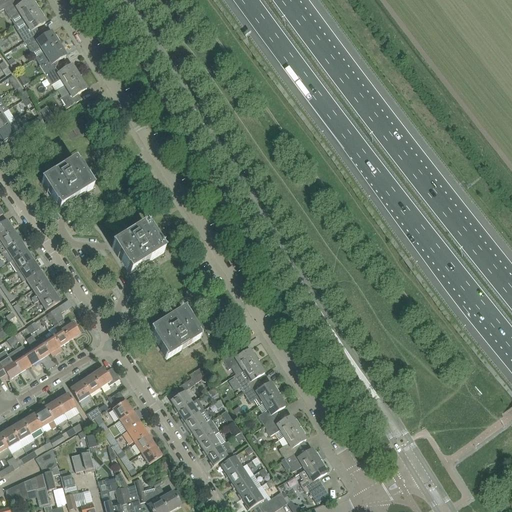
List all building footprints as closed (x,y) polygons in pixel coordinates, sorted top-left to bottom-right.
[(0,0),(0,12),(4,10),(16,2),(14,0),(0,0)] [(19,13),(24,21),(38,12),(30,0),(19,7),(16,2),(4,10),(9,19),(19,13)] [(45,24),(38,12),(24,21),(28,27),(18,33),(24,43),(36,35),(34,31),(45,24)] [(40,40),(36,35),(24,43),(30,53),(31,53),(35,59),(37,58),(44,54),(58,45),(51,33),(40,40)] [(57,69),(54,64),(66,57),(58,45),(44,54),(37,58),(41,65),(39,66),(45,76),(57,69)] [(12,59),(7,62),(13,71),(17,68),(18,67),(12,59)] [(45,76),(51,86),(55,93),(65,87),(79,78),(72,67),(60,74),(57,69),(45,76)] [(15,91),(20,87),(13,76),(8,79),(15,91)] [(65,87),(58,91),(62,98),(60,99),(59,100),(66,110),(70,108),(76,104),(78,103),(75,97),(79,95),(87,90),(79,78),(65,87)] [(27,79),(21,83),(24,87),(30,83),(27,79)] [(24,93),(20,87),(15,91),(19,96),(24,93)] [(28,98),(22,101),(26,107),(31,104),(27,98),(28,98)] [(48,125),(55,121),(53,118),(51,115),(52,114),(50,112),(49,112),(48,111),(42,115),(47,122),(48,125)] [(0,132),(10,126),(2,114),(0,116),(0,132)] [(17,136),(10,126),(0,132),(0,143),(2,146),(1,147),(10,142),(12,146),(24,139),(21,134),(17,136)] [(59,210),(68,205),(69,205),(67,202),(71,200),(72,202),(71,200),(77,196),(78,198),(93,189),(88,181),(87,181),(75,162),(75,163),(58,174),(61,180),(60,181),(56,175),(41,184),(47,194),(50,192),(53,195),(50,197),(59,211),(60,211),(59,210)] [(0,240),(13,232),(7,222),(0,226),(0,240)] [(127,239),(112,248),(118,258),(121,256),(123,259),(121,261),(130,275),(139,269),(138,266),(141,264),(143,266),(142,264),(148,260),(149,263),(164,254),(158,244),(157,245),(146,227),(145,227),(146,227),(128,238),(132,244),(130,245),(127,239)] [(20,242),(13,232),(0,240),(0,246),(1,245),(5,252),(20,242)] [(3,253),(1,254),(8,265),(9,264),(12,262),(12,261),(26,252),(20,242),(5,252),(3,253)] [(12,262),(9,264),(15,274),(18,272),(33,262),(26,252),(12,261),(12,262)] [(33,262),(18,272),(22,277),(18,280),(21,284),(25,282),(40,272),(33,262)] [(46,282),(40,272),(25,282),(31,292),(46,282)] [(53,292),(46,282),(31,292),(35,297),(31,300),(34,304),(38,302),(53,292)] [(0,287),(0,288),(4,295),(9,292),(4,285),(0,287)] [(14,300),(9,292),(4,295),(9,303),(14,300)] [(60,303),(53,292),(38,302),(45,312),(60,303)] [(13,308),(18,315),(22,313),(17,305),(13,308)] [(54,319),(65,312),(61,307),(51,313),(54,319)] [(160,351),(166,360),(181,351),(177,345),(179,344),(183,350),(200,339),(200,340),(201,339),(190,321),(191,321),(185,311),(169,321),(171,323),(166,326),(164,324),(165,327),(161,329),(160,327),(151,332),(150,332),(159,347),(161,345),(164,349),(160,351)] [(27,320),(22,313),(18,315),(22,323),(27,320)] [(58,334),(52,338),(61,352),(62,352),(60,348),(69,342),(57,323),(54,319),(51,313),(47,316),(51,322),(54,327),(53,328),(58,334)] [(21,328),(14,318),(8,322),(15,332),(21,328)] [(57,323),(69,342),(80,335),(75,328),(73,324),(67,328),(63,322),(62,320),(57,323)] [(31,335),(35,332),(31,326),(27,329),(31,335)] [(42,344),(50,355),(53,353),(56,356),(61,352),(52,338),(49,334),(40,340),(43,344),(42,344)] [(11,348),(15,345),(11,339),(7,342),(11,348)] [(30,347),(32,351),(40,362),(50,355),(42,344),(43,344),(40,340),(30,347)] [(23,346),(18,350),(30,368),(40,362),(32,351),(27,354),(23,346)] [(18,350),(8,356),(20,375),(30,368),(18,350)] [(238,358),(235,353),(222,361),(229,371),(238,365),(242,372),(259,361),(258,361),(256,362),(249,351),(238,358)] [(0,383),(7,378),(10,381),(20,375),(8,356),(0,361),(0,383)] [(256,387),(253,382),(264,375),(257,363),(259,362),(242,372),(233,377),(243,394),(256,387)] [(106,373),(103,369),(92,376),(101,389),(107,385),(109,388),(119,381),(111,370),(106,373)] [(200,369),(189,376),(191,379),(202,373),(200,369)] [(202,373),(191,379),(191,380),(195,385),(206,379),(202,373)] [(101,389),(92,376),(81,383),(90,397),(101,389)] [(79,404),(90,397),(81,383),(70,391),(79,404)] [(256,387),(243,394),(249,404),(254,402),(257,408),(262,405),(277,396),(270,384),(261,389),(259,391),(256,387)] [(218,395),(213,388),(206,393),(211,400),(218,395)] [(108,400),(112,407),(123,399),(119,393),(108,400)] [(178,413),(191,404),(184,393),(170,402),(177,413),(178,413)] [(68,395),(56,402),(64,416),(76,409),(68,395)] [(276,420),(273,415),(285,408),(278,396),(277,396),(262,405),(266,411),(257,417),(264,428),(276,420)] [(191,404),(178,413),(185,424),(199,415),(204,411),(197,400),(191,404)] [(223,407),(219,401),(214,405),(218,410),(223,407)] [(64,416),(56,402),(45,409),(53,422),(64,416)] [(112,411),(119,422),(133,413),(125,402),(112,411)] [(104,404),(98,409),(102,415),(108,411),(104,404)] [(45,409),(33,415),(42,429),(48,425),(51,430),(56,427),(53,422),(45,409)] [(99,417),(102,415),(98,409),(86,416),(91,422),(99,417)] [(226,412),(221,416),(225,421),(230,418),(226,412)] [(125,432),(126,433),(140,424),(133,413),(119,422),(119,423),(114,426),(121,435),(125,432)] [(33,415),(22,422),(33,440),(44,434),(42,429),(33,415)] [(189,431),(192,435),(206,425),(199,415),(185,424),(183,425),(188,432),(189,431)] [(280,432),(284,438),(300,428),(298,429),(291,417),(279,425),(276,420),(264,428),(270,438),(280,432)] [(22,422),(11,429),(22,448),(34,442),(33,440),(22,422)] [(211,422),(206,425),(192,435),(199,445),(199,446),(213,436),(219,433),(211,422)] [(233,423),(228,426),(227,427),(234,438),(235,437),(241,434),(233,423)] [(79,424),(72,428),(75,434),(83,430),(79,424)] [(98,427),(102,433),(108,430),(103,424),(98,427)] [(129,446),(133,444),(133,445),(147,436),(140,424),(126,433),(126,434),(122,436),(129,446)] [(65,432),(69,438),(75,434),(72,428),(65,432)] [(285,461),(297,453),(294,448),(306,441),(298,430),(300,428),(284,438),(288,445),(278,451),(285,461)] [(11,429),(0,435),(0,436),(8,450),(11,455),(22,448),(11,429)] [(110,434),(105,438),(110,444),(115,441),(110,434)] [(244,439),(241,434),(235,437),(239,442),(244,439)] [(133,445),(141,456),(154,447),(147,436),(133,445)] [(220,447),(213,436),(199,446),(206,456),(220,447)] [(53,440),(49,442),(50,443),(53,448),(59,444),(56,438),(53,440)] [(119,447),(115,441),(110,444),(113,450),(119,447)] [(53,448),(50,443),(43,447),(46,452),(53,448)] [(108,445),(107,446),(111,462),(117,459),(108,445)] [(162,458),(154,447),(141,456),(148,467),(153,463),(162,458)] [(225,454),(220,447),(206,456),(213,467),(213,468),(220,463),(233,455),(231,451),(225,454)] [(244,451),(248,457),(253,453),(250,448),(244,451)] [(52,451),(36,461),(44,475),(56,468),(52,451)] [(75,474),(84,472),(85,471),(86,473),(85,474),(95,472),(89,451),(79,453),(79,454),(81,453),(81,455),(71,458),(75,474)] [(305,471),(319,462),(312,451),(300,458),(297,453),(285,461),(292,473),(302,467),(305,471)] [(34,452),(27,457),(30,462),(37,458),(34,452)] [(120,460),(124,467),(129,463),(125,456),(120,460)] [(20,461),(24,466),(30,462),(27,457),(20,461)] [(235,457),(228,462),(220,467),(227,477),(242,468),(235,457)] [(260,464),(256,458),(251,461),(255,467),(260,464)] [(319,462),(305,471),(299,475),(303,482),(299,484),(306,494),(308,493),(316,506),(329,498),(329,499),(330,498),(321,484),(318,486),(315,482),(326,474),(319,463),(321,462),(321,461),(319,462)] [(134,470),(129,463),(124,467),(129,474),(134,470)] [(11,466),(9,467),(4,470),(7,475),(14,471),(11,466)] [(56,468),(44,475),(42,476),(45,489),(46,493),(47,493),(50,492),(57,490),(53,476),(52,474),(58,472),(56,468)] [(249,479),(242,468),(227,477),(227,478),(234,488),(249,479)] [(267,475),(264,470),(259,473),(262,478),(267,475)] [(120,473),(115,476),(116,479),(119,491),(125,489),(128,489),(120,473)] [(72,475),(60,478),(63,490),(75,487),(72,475)] [(36,478),(39,490),(45,489),(42,476),(36,478)] [(36,478),(30,481),(32,492),(37,491),(39,490),(36,478)] [(105,482),(98,483),(103,504),(110,502),(109,497),(108,494),(115,492),(119,491),(116,479),(105,482)] [(234,488),(234,489),(235,489),(241,499),(256,490),(249,479),(234,488)] [(152,485),(155,490),(159,487),(163,485),(160,480),(152,485)] [(270,480),(266,483),(269,489),(274,486),(270,480)] [(26,493),(32,492),(30,481),(23,484),(26,493)] [(167,511),(161,500),(155,490),(143,493),(140,481),(134,482),(135,487),(128,489),(125,489),(129,505),(139,502),(139,505),(146,503),(148,507),(150,511),(167,511)] [(28,500),(26,493),(23,484),(5,492),(8,504),(28,500)] [(241,499),(242,499),(242,500),(249,510),(249,511),(252,509),(264,501),(266,500),(268,503),(270,501),(271,501),(261,486),(256,490),(241,499)] [(155,490),(161,500),(167,511),(168,511),(175,508),(176,509),(181,506),(173,493),(165,498),(159,488),(155,490)] [(50,505),(47,493),(46,493),(45,489),(39,490),(37,491),(41,510),(44,509),(45,511),(51,511),(52,511),(51,506),(50,507),(50,505)] [(119,491),(115,492),(118,504),(121,503),(122,507),(112,509),(110,502),(103,504),(105,511),(141,511),(139,505),(139,502),(129,505),(125,489),(119,491)] [(78,495),(73,496),(75,503),(77,509),(80,508),(80,506),(86,505),(84,501),(83,494),(82,493),(78,495)] [(89,493),(83,494),(84,501),(86,505),(92,503),(89,493)] [(282,508),(287,505),(280,495),(275,498),(282,508)] [(73,496),(65,497),(68,511),(77,509),(75,503),(73,496)] [(282,508),(275,498),(270,501),(277,511),(282,508)] [(253,511),(262,511),(260,508),(265,504),(268,503),(266,500),(264,501),(252,509),(253,511)] [(270,501),(268,503),(265,504),(270,511),(276,511),(277,511),(270,501)]
